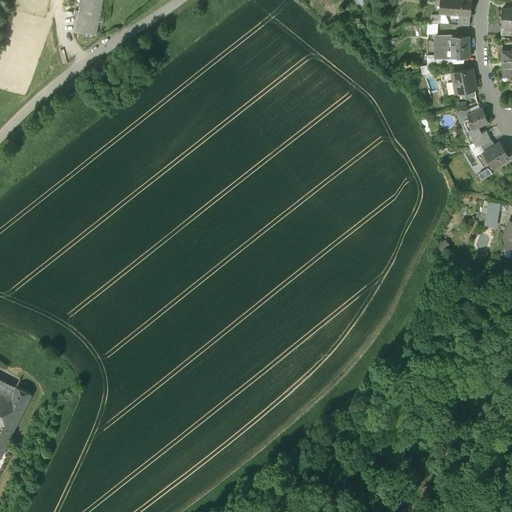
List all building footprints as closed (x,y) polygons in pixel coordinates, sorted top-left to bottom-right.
[(80,0),(75,28),(96,32),(99,20),(100,14),(102,0),(80,0)] [(439,0),(438,10),(452,11),(459,12),(470,13),(472,13),(472,5),(471,5),(471,0),(439,0)] [(511,6),(502,6),(501,23),(511,23),(511,6)] [(470,13),(459,12),(458,16),(458,22),(469,23),(470,13)] [(451,33),(435,34),(436,54),(452,54),(451,33)] [(469,33),(451,33),(452,54),(463,54),(470,53),(469,33)] [(511,46),(502,48),(504,72),(511,71),(511,46)] [(472,65),(453,68),(454,77),(453,77),(455,88),(459,88),(473,85),(475,85),(472,65)] [(476,101),(464,106),(466,110),(478,105),(476,101)] [(478,105),(466,110),(464,106),(457,109),(462,122),(466,121),(471,133),(481,129),(478,122),(488,118),(482,104),(478,105)] [(481,129),(471,133),(475,143),(481,140),(491,136),(487,127),(481,129)] [(491,136),(481,140),(485,147),(495,141),(491,136)] [(485,147),(484,148),(493,163),(508,153),(499,138),(485,147)] [(489,167),(479,172),(482,177),(492,172),(489,167)] [(499,201),(488,199),(488,200),(486,213),(497,214),(499,201)] [(497,214),(486,213),(485,217),(485,220),(494,221),(496,221),(497,214)] [(0,449),(32,387),(18,380),(22,372),(0,361),(0,449)]
